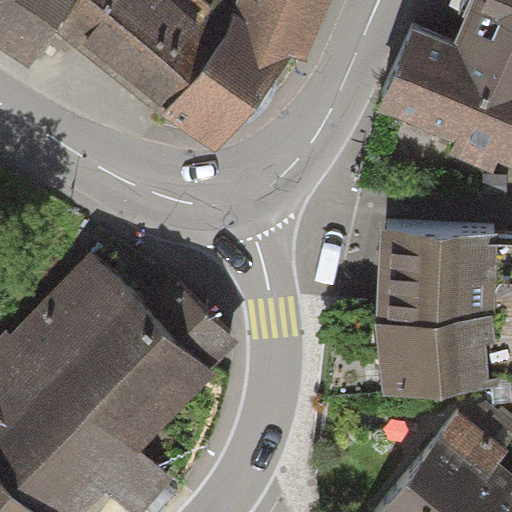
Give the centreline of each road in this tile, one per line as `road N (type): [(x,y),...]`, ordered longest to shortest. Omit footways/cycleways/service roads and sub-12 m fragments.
road 1 (tertiary): [(243,196),(268,277),(271,381),(234,486)]
road 2 (secondary): [(0,99),(140,185),(192,198),(243,196)]
road 3 (secondary): [(243,196),(294,160),(324,118),(378,0)]
